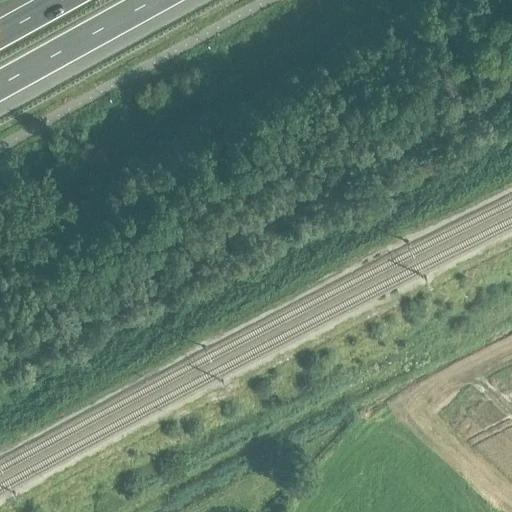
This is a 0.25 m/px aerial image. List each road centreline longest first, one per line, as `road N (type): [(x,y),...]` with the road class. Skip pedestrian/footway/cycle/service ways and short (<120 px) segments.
road 1 (track): [(511,308),(123,511)]
road 2 (motorway): [(0,85),(156,0)]
